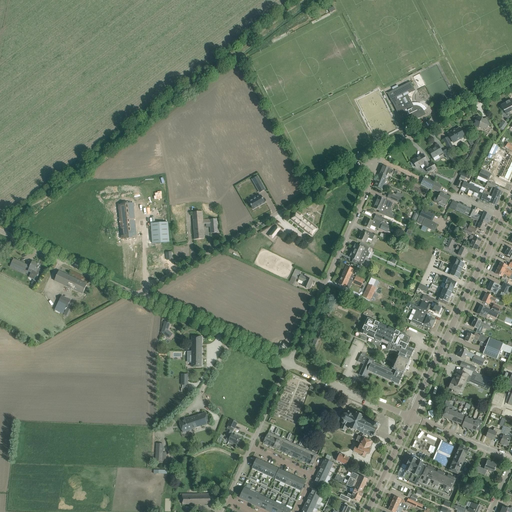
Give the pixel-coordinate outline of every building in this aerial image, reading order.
[(414,89),(410,82),(392,91),(387,93),(391,100),(392,102),(399,116),(404,114),(406,117),(407,119),(409,123),(416,120),(420,118),(426,115),(424,111),(422,112),(421,110),(419,108),(417,108),(415,108),(412,109),(411,106),(413,105),(408,94),(415,91),(414,89)] [(511,100),(505,103),(505,102),(502,105),(501,105),(501,106),(500,106),(503,109),(503,110),(504,111),(506,114),(510,112),(511,110),(511,100)] [(491,125),(489,122),(487,118),(483,120),(482,119),(481,118),(480,119),(480,117),(476,119),(478,122),(475,123),(476,127),(481,128),(487,125),(487,127),(491,125)] [(503,130),(508,124),(503,121),(498,127),(500,128),(499,129),(502,131),(503,130)] [(469,135),(468,134),(466,130),(462,132),(460,128),(453,132),(453,131),(448,134),(452,142),(462,137),(463,138),(469,135)] [(447,137),(443,140),(449,150),(453,148),(453,147),(451,143),(450,141),(447,137)] [(444,154),(447,159),(451,156),(447,149),(442,152),(438,145),(429,151),(433,158),(438,155),(439,157),(444,154)] [(422,169),(425,167),(428,172),(436,168),(432,163),(429,165),(427,162),(423,154),(412,161),(417,168),(420,166),(422,169)] [(511,171),(511,156),(506,154),(500,168),(504,170),(502,173),(500,172),(498,176),(508,180),(511,171)] [(388,173),(391,175),(393,170),(383,166),(380,174),(381,174),(382,174),(387,176),(388,173)] [(482,170),(479,176),(488,180),(491,174),(482,170)] [(383,184),(387,176),(382,174),(381,174),(380,174),(374,186),(384,190),(386,185),(383,184)] [(406,189),(411,179),(407,177),(402,187),(406,189)] [(424,177),(420,185),(431,190),(432,189),(435,183),(424,177)] [(461,189),(464,182),(458,180),(455,186),(461,189)] [(260,193),(265,190),(260,181),(255,184),(260,193)] [(442,186),(437,184),(435,182),(435,183),(432,189),(439,192),(442,186)] [(465,192),(469,184),(464,182),(461,189),(460,190),(465,192)] [(484,191),(475,187),(469,184),(465,192),(481,199),(480,200),(489,204),(489,203),(496,206),(500,198),(496,196),(495,197),(492,196),(491,198),(483,194),(484,191)] [(503,192),(498,190),(495,189),(492,194),(487,192),(485,191),(484,191),(483,194),(491,198),(492,196),(495,197),(496,196),(500,198),(503,192)] [(439,202),(440,201),(445,204),(449,197),(441,193),(438,198),(437,197),(436,197),(435,197),(435,198),(434,199),(434,201),(434,202),(435,202),(435,203),(436,203),(437,203),(438,203),(439,202)] [(253,209),(265,203),(261,195),(257,197),(257,196),(253,198),(253,200),(249,202),(253,209)] [(388,208),(390,202),(385,200),(386,200),(378,197),(376,203),(383,206),(388,208)] [(455,210),(458,204),(453,201),(449,208),(456,211),(455,210)] [(134,203),(119,204),(121,233),(124,232),(124,239),(130,239),(130,232),(136,232),(134,203)] [(388,208),(383,206),(376,203),(373,208),(380,211),(380,212),(381,213),(381,214),(386,216),(388,217),(390,218),(392,214),(390,213),(392,210),(390,209),(388,208)] [(472,216),(475,211),(459,203),(458,204),(455,210),(456,211),(460,212),(471,218),(472,216)] [(435,215),(430,213),(422,209),(420,216),(416,222),(416,223),(434,231),(437,225),(430,221),(432,218),(433,218),(435,215)] [(203,224),(203,220),(202,211),(192,212),(194,240),(204,239),(203,224)] [(318,228),(297,212),(291,220),(311,236),(318,228)] [(489,222),(492,216),(484,212),(482,217),(482,216),(481,216),(480,217),(478,218),(477,218),(476,218),(472,216),(471,218),(471,219),(477,221),(480,222),(482,223),(483,222),(488,224),(487,223),(487,222),(489,222)] [(217,219),(203,220),(203,224),(206,224),(206,227),(210,227),(211,233),(218,233),(217,228),(217,222),(219,221),(218,219),(217,219)] [(365,222),(363,225),(364,226),(364,227),(369,229),(370,228),(374,230),(376,228),(378,229),(381,223),(378,222),(374,220),(373,221),(368,219),(366,222),(365,222)] [(477,221),(474,227),(477,228),(480,230),(481,230),(481,231),(483,232),(484,231),(484,232),(485,231),(488,224),(483,222),(482,223),(480,222),(477,221)] [(168,222),(151,223),(152,244),(170,242),(168,222)] [(382,224),(380,229),(387,232),(389,227),(382,224)] [(276,226),(268,235),(273,239),(277,235),(276,234),(280,229),(276,226)] [(362,232),(358,240),(363,242),(366,243),(368,238),(372,240),(373,238),(375,235),(372,233),(367,231),(366,234),(362,232)] [(481,240),(477,238),(471,235),(470,239),(472,240),(469,247),(472,248),(476,250),(481,240)] [(430,237),(427,243),(441,249),(443,243),(430,237)] [(369,247),(365,245),(360,243),(359,247),(355,245),(352,251),(366,257),(368,259),(371,253),(369,252),(369,251),(368,251),(369,247)] [(467,251),(463,249),(461,248),(457,246),(456,249),(460,251),(458,255),(459,256),(464,258),(467,251)] [(107,257),(107,258),(108,258),(109,257),(110,258),(110,257),(118,256),(117,247),(104,248),(104,257),(107,257)] [(363,264),(366,257),(352,251),(350,257),(353,259),(352,262),(361,266),(362,263),(363,264)] [(163,254),(145,256),(146,264),(164,262),(163,254)] [(457,258),(454,265),(463,269),(465,264),(462,262),(463,260),(457,258)] [(14,259),(10,267),(23,273),(27,265),(14,259)] [(32,262),(29,268),(34,270),(33,273),(31,273),(30,277),(34,279),(36,275),(37,275),(40,269),(38,268),(40,265),(32,261),(32,262)] [(507,266),(505,265),(500,263),(498,268),(511,275),(511,272),(511,271),(506,268),(507,266)] [(460,274),(463,269),(454,265),(452,270),(460,274)] [(344,272),(341,277),(349,280),(353,282),(355,277),(351,275),(354,269),(351,268),(346,266),(344,272)] [(498,268),(495,274),(500,276),(502,277),(505,278),(506,276),(509,278),(511,279),(511,275),(498,268)] [(297,279),(301,272),(295,269),(288,284),(294,286),(297,279)] [(460,274),(452,270),(450,269),(447,274),(458,279),(460,274)] [(57,275),(55,280),(83,294),(85,289),(87,284),(59,271),(57,275)] [(313,281),(309,279),(306,278),(300,275),(299,280),(304,282),(303,286),(306,288),(307,289),(307,288),(309,289),(313,281)] [(361,287),(364,280),(356,276),(355,277),(353,282),(353,283),(361,287)] [(345,288),(349,280),(341,277),(338,284),(343,286),(345,288)] [(448,279),(445,284),(454,288),(457,283),(448,279)] [(487,287),(487,288),(487,290),(488,290),(492,292),(496,294),(498,290),(499,291),(499,292),(505,294),(507,295),(511,287),(509,286),(505,283),(504,283),(502,287),(498,285),(496,284),(491,282),(489,286),(487,287)] [(370,300),(376,287),(369,284),(363,297),(370,300)] [(454,288),(445,284),(446,284),(443,289),(452,293),(454,288)] [(452,293),(443,289),(441,288),(439,293),(441,294),(450,297),(452,293)] [(447,303),(450,297),(441,294),(438,301),(445,304),(446,302),(447,303)] [(482,299),(482,300),(482,301),(483,301),(482,302),(487,304),(489,305),(490,301),(494,303),(495,302),(496,299),(492,297),(490,296),(486,294),(484,298),(483,297),(483,298),(482,299)] [(424,295),(422,299),(428,302),(428,301),(435,304),(437,301),(424,295)] [(70,300),(62,296),(61,296),(58,302),(67,306),(70,300)] [(423,309),(418,307),(410,303),(409,307),(416,311),(411,322),(416,324),(423,328),(428,330),(429,327),(432,328),(436,320),(426,316),(428,311),(423,309)] [(442,307),(437,305),(435,304),(434,307),(431,306),(431,305),(428,304),(425,309),(428,311),(429,310),(438,314),(442,307)] [(494,304),(492,309),(501,313),(503,314),(504,312),(500,310),(501,308),(494,304)] [(477,310),(476,313),(477,313),(477,314),(481,316),(482,316),(485,317),(486,318),(488,314),(496,318),(498,314),(500,315),(501,313),(492,309),(491,310),(489,309),(485,307),(481,305),(478,310),(477,310)] [(385,328),(386,326),(368,318),(361,333),(373,339),(374,338),(376,338),(375,340),(380,342),(383,337),(385,339),(383,343),(388,345),(387,348),(396,352),(397,351),(400,352),(392,370),(373,362),(374,360),(361,354),(358,362),(364,365),(359,375),(365,378),(368,371),(398,385),(414,350),(407,347),(408,343),(411,337),(388,327),(388,329),(385,328)] [(481,321),(479,321),(475,319),(471,326),(476,328),(478,329),(479,326),(485,328),(486,324),(481,322),(481,321)] [(165,321),(161,332),(167,337),(171,333),(168,330),(170,322),(165,321)] [(312,344),(315,345),(321,332),(318,331),(314,339),(314,340),(312,344)] [(503,344),(485,336),(480,334),(479,335),(475,333),(474,336),(468,333),(465,341),(469,343),(471,344),(474,338),(487,344),(483,354),(497,360),(503,344)] [(192,352),(202,352),(202,336),(192,336),(192,352)] [(471,357),(473,354),(468,352),(466,351),(461,349),(458,356),(465,359),(466,355),(471,357)] [(202,367),(202,352),(192,352),(192,367),(202,367)] [(473,359),(473,360),(478,362),(477,364),(482,366),(483,365),(485,360),(485,359),(483,358),(475,355),(474,357),(473,359)] [(462,367),(475,372),(476,368),(464,363),(462,367)] [(473,372),(465,369),(463,368),(461,372),(458,370),(456,374),(458,375),(455,381),(453,380),(449,388),(452,389),(450,392),(453,393),(454,392),(458,394),(462,386),(464,387),(466,381),(469,382),(484,389),(488,390),(492,379),(489,378),(473,372)] [(445,418),(447,419),(450,410),(453,410),(454,407),(449,406),(450,403),(446,401),(441,413),(443,414),(442,417),(444,420),(445,418)] [(451,421),(455,412),(455,410),(453,410),(450,410),(447,419),(448,422),(449,421),(449,420),(451,421)] [(379,425),(374,422),(365,418),(365,419),(362,417),(363,416),(363,417),(363,416),(356,413),(356,415),(348,411),(346,414),(344,414),(344,413),(344,414),(342,416),(341,416),(342,416),(342,419),(341,419),(342,419),(343,420),(343,421),(342,421),(342,422),(342,423),(342,424),(343,424),(341,429),(345,431),(346,428),(351,430),(350,430),(354,431),(355,431),(355,432),(356,432),(356,431),(356,430),(359,432),(363,434),(362,437),(364,438),(365,434),(366,435),(370,437),(371,437),(372,437),(373,437),(373,436),(374,436),(375,436),(375,435),(375,434),(375,433),(376,433),(378,430),(377,430),(377,429),(378,429),(380,425),(379,425)] [(189,430),(205,425),(209,423),(206,413),(189,418),(189,417),(179,421),(182,432),(190,430),(189,430)] [(461,424),(463,420),(464,416),(461,415),(462,413),(459,414),(456,422),(458,425),(458,423),(461,424)] [(474,421),(472,420),(473,419),(470,419),(470,420),(466,428),(468,431),(468,430),(469,429),(471,430),(474,421)] [(230,420),(227,425),(234,429),(237,423),(230,420)] [(479,423),(480,421),(478,420),(477,420),(475,421),(474,421),(471,430),(473,432),(473,431),(476,432),(478,427),(479,423)] [(510,428),(503,426),(501,431),(501,432),(504,433),(503,436),(501,443),(504,444),(504,445),(505,446),(506,446),(507,446),(507,445),(508,445),(510,441),(511,439),(510,438),(511,436),(511,435),(509,434),(508,435),(510,428)] [(501,432),(501,431),(494,428),(493,432),(489,430),(488,432),(486,437),(494,440),(495,437),(498,438),(501,432)] [(230,438),(228,441),(232,443),(236,444),(237,443),(238,444),(239,441),(238,440),(240,438),(232,434),(233,431),(230,430),(227,437),(230,438)] [(270,446),(275,435),(269,432),(264,443),(270,446)] [(276,448),(281,438),(275,435),(270,446),(276,448)] [(364,438),(362,437),(358,436),(356,440),(358,442),(358,443),(357,445),(359,446),(358,449),(355,447),(353,452),(360,455),(365,457),(366,453),(368,454),(369,453),(371,450),(370,449),(373,442),(364,438)] [(282,451),(287,441),(281,438),(276,448),(282,451)] [(288,454),(293,443),(287,441),(282,451),(288,454)] [(294,457),(299,446),(293,443),(288,454),(294,457)] [(300,460),(305,449),(299,446),(294,457),(300,460)] [(460,446),(459,448),(458,451),(457,451),(456,455),(457,455),(470,461),(473,462),(477,454),(460,446)] [(307,463),(312,452),(305,449),(300,460),(307,463)] [(313,466),(318,455),(312,452),(307,463),(313,466)] [(338,453),(336,458),(337,459),(336,461),(346,466),(349,458),(338,453)] [(457,455),(456,455),(454,460),(464,464),(465,461),(470,463),(470,461),(457,455)] [(426,465),(423,464),(423,462),(418,460),(411,457),(409,460),(406,465),(407,466),(402,478),(410,481),(410,483),(417,486),(418,483),(426,465)] [(258,471),(262,462),(256,459),(252,469),(258,471)] [(325,459),(321,467),(333,473),(335,469),(332,468),(334,463),(330,461),(325,459)] [(462,470),(464,464),(454,460),(451,465),(462,470)] [(479,467),(477,473),(485,475),(487,470),(494,473),(497,464),(488,460),(484,469),(479,467)] [(263,474),(267,464),(262,462),(258,471),(263,474)] [(268,476),(272,467),(267,464),(263,474),(268,476)] [(456,479),(428,466),(426,465),(418,483),(450,497),(453,491),(451,490),(456,479)] [(459,475),(462,470),(451,465),(449,470),(459,475)] [(273,479),(278,469),(272,467),(268,476),(273,478),(273,479)] [(333,473),(321,467),(318,475),(330,481),(331,477),(328,476),(330,471),(333,473)] [(280,482),(284,472),(279,470),(274,480),(275,480),(275,479),(280,482)] [(285,484),(290,475),(284,472),(280,482),(285,484)] [(359,476),(352,473),(350,478),(346,485),(355,489),(362,492),(368,480),(361,476),(361,477),(359,476)] [(290,486),(295,477),(290,475),(285,484),(290,486)] [(328,484),(330,481),(318,475),(314,483),(323,487),(325,482),(328,484)] [(296,489),(300,480),(295,477),(290,486),(296,489)] [(301,492),(305,482),(300,480),(296,489),(301,491),(301,492)] [(240,498),(245,500),(249,491),(250,489),(245,486),(244,488),(244,489),(240,498)] [(322,493),(313,488),(309,496),(321,502),(323,499),(319,497),(322,493)] [(250,503),(256,491),(250,489),(249,491),(245,500),(250,503)] [(364,493),(362,492),(355,489),(353,493),(352,495),(348,493),(347,497),(359,503),(362,497),(364,493)] [(255,493),(250,503),(255,505),(260,496),(261,494),(259,493),(258,495),(257,494),(255,493)] [(183,504),(207,504),(212,504),(212,494),(183,494),(183,504)] [(261,507),(265,498),(260,496),(255,505),(261,507)] [(320,506),(321,502),(309,496),(306,504),(314,508),(316,504),(320,506)] [(408,506),(403,504),(405,501),(394,497),(391,503),(402,508),(406,510),(408,506)] [(266,510),(270,501),(265,498),(261,507),(266,510)] [(415,502),(410,499),(408,499),(406,503),(416,507),(418,503),(415,502)] [(270,511),(271,511),(275,503),(270,501),(266,510),(270,511)] [(277,511),(280,506),(275,503),(271,511),(277,511)] [(400,511),(402,508),(391,503),(388,510),(393,511),(400,511)] [(469,511),(479,511),(481,507),(471,503),(468,511),(469,511)]
